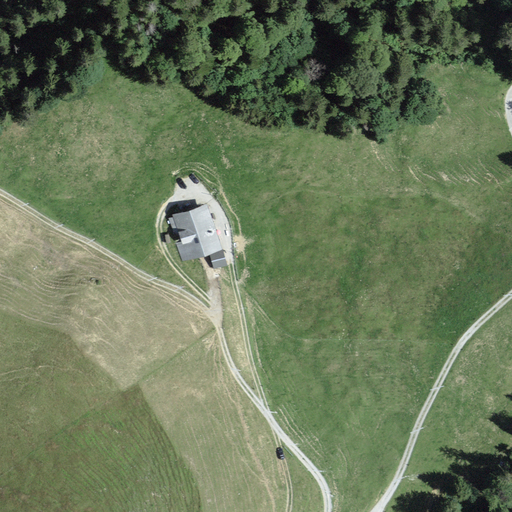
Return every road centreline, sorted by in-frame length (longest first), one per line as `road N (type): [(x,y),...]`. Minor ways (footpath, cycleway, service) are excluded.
road 1 (track): [(270,418),(233,368),(216,318),(199,303),(0,191)]
road 2 (track): [(511,295),(466,338),(376,511)]
road 3 (track): [(195,194),(215,205),(226,234),(270,418)]
road 4 (track): [(216,318),(161,239),(162,213),(178,199)]
